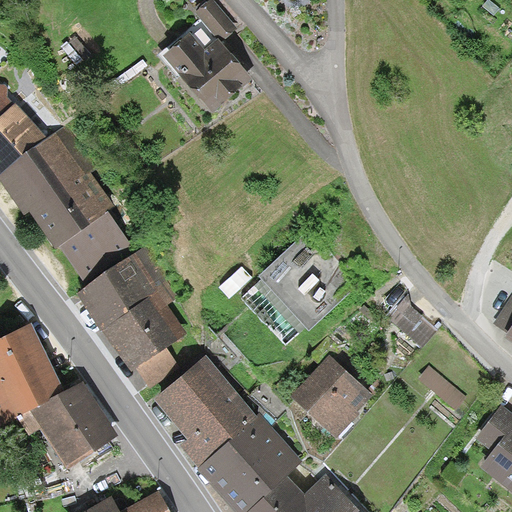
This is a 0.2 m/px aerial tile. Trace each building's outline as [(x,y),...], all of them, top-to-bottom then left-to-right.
[(218,40),(221,43),(238,29),(212,0),(196,13),(218,40)] [(191,35),(163,58),(212,116),(254,80),(221,43),(218,40),(205,51),(191,35)] [(0,175),(47,141),(8,98),(8,91),(5,86),(0,86),(0,175)] [(97,168),(67,126),(47,141),(0,175),(0,183),(24,217),(29,213),(57,251),(58,249),(117,208),(90,173),(97,168)] [(122,205),(117,208),(58,249),(86,289),(145,248),(150,245),(122,205)] [(309,230),(258,279),(262,282),(306,328),(311,333),(362,284),(309,230)] [(178,298),(145,248),(86,289),(78,295),(91,317),(89,318),(130,376),(137,371),(167,349),(188,335),(168,305),(178,298)] [(306,328),(262,282),(242,300),(285,347),(306,328)] [(511,328),(511,295),(493,325),(508,335),(511,328)] [(405,300),(388,319),(422,349),(438,330),(405,300)] [(32,326),(0,341),(0,428),(31,416),(66,393),(32,326)] [(180,368),(167,349),(137,371),(151,390),(180,368)] [(329,356),(291,399),(336,439),(375,396),(329,356)] [(256,418),(207,357),(154,402),(187,443),(181,448),(199,470),(256,418)] [(430,366),(418,379),(456,411),(467,398),(430,366)] [(66,393),(31,416),(66,471),(119,437),(83,382),(66,393)] [(493,453),(511,428),(511,413),(502,406),(476,440),(493,453)] [(250,511),(288,477),(304,463),(260,415),(256,418),(199,470),(197,472),(233,511),(250,511)] [(511,428),(493,453),(480,469),(511,494),(511,428)] [(305,496),(288,477),(250,511),(361,511),(327,476),(305,496)] [(169,511),(158,492),(122,511),(169,511)] [(119,511),(112,498),(87,511),(119,511)]
